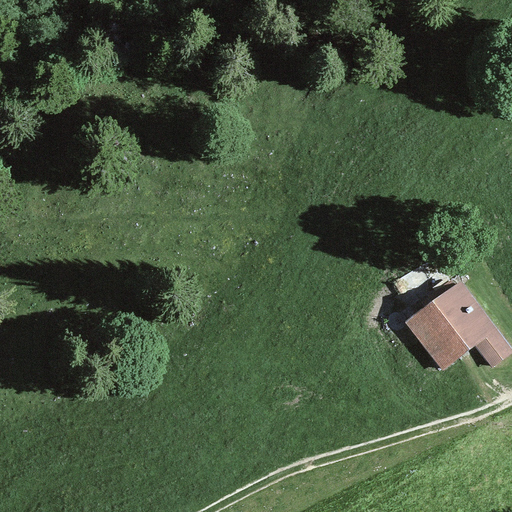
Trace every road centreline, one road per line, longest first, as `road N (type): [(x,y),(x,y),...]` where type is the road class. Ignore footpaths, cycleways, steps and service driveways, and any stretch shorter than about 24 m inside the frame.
road 1 (track): [(511,329),(473,273),(447,256),(329,225),(134,214),(0,233)]
road 2 (track): [(215,511),(293,470),(511,399)]
